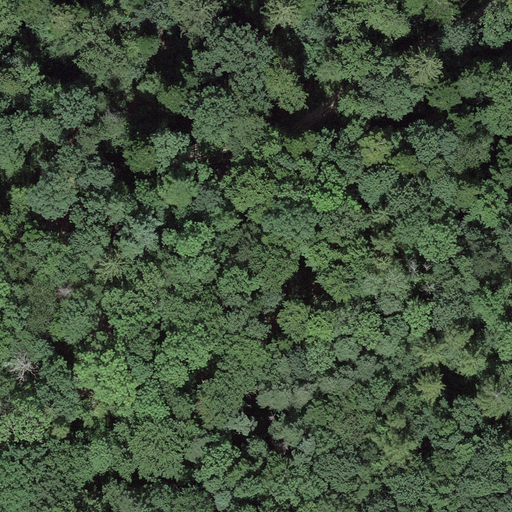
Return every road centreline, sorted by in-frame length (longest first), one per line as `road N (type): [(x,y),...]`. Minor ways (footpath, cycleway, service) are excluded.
road 1 (track): [(491,0),(455,37),(247,158),(148,240),(98,316),(24,511)]
road 2 (track): [(0,218),(111,199),(247,158)]
road 3 (track): [(98,316),(83,269),(65,250),(39,232),(0,222)]
